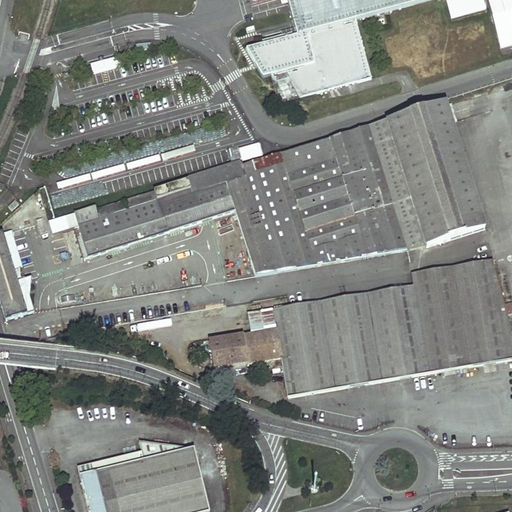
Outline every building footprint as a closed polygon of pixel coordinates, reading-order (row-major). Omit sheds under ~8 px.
[(284,0),(286,7),(295,36),(290,38),(289,34),(259,43),(261,46),(244,51),(260,79),(270,76),(272,82),(285,78),(299,100),(370,80),(355,22),(435,0),(444,0),(450,20),(485,11),(481,0),(284,0)] [(286,7),(284,0),(270,0),(274,11),(286,7)] [(111,56),(89,62),(91,69),(113,63),(111,56)] [(285,78),(272,82),(278,106),(299,100),(285,78)] [(407,252),(484,230),(445,104),(368,128),(407,252)] [(390,254),(407,252),(368,128),(242,167),(245,177),(240,179),(240,178),(226,183),(235,211),(237,211),(258,277),(390,254)] [(241,162),(262,157),(259,145),(238,151),(241,162)] [(240,179),(245,177),(242,167),(241,165),(240,162),(229,166),(77,214),(84,235),(195,200),(193,194),(226,183),(240,178),(240,179)] [(91,257),(235,211),(226,183),(193,194),(195,200),(84,235),(91,257)] [(18,196),(11,203),(15,207),(22,201),(18,196)] [(52,222),(56,235),(76,229),(72,215),(52,222)] [(11,232),(2,235),(19,292),(28,290),(11,232)] [(0,302),(6,323),(26,316),(19,292),(2,235),(0,235),(0,302)] [(511,357),(511,335),(492,260),(410,275),(412,285),(428,372),(511,357)] [(289,397),(428,372),(412,285),(273,310),(276,331),(281,359),(283,360),(289,397)] [(28,290),(19,292),(26,316),(33,313),(29,299),(33,297),(33,288),(28,290)] [(253,335),(276,331),(273,310),(250,314),(253,335)] [(214,369),(231,367),(227,339),(226,340),(224,327),(207,330),(214,369)] [(258,362),(281,359),(276,331),(253,335),(258,362)] [(231,367),(258,362),(253,335),(227,339),(231,367)] [(208,511),(194,450),(140,444),(144,463),(93,475),(92,469),(89,467),(79,469),(88,511),(208,511)] [(93,475),(144,463),(142,454),(89,467),(92,469),(93,475)]
